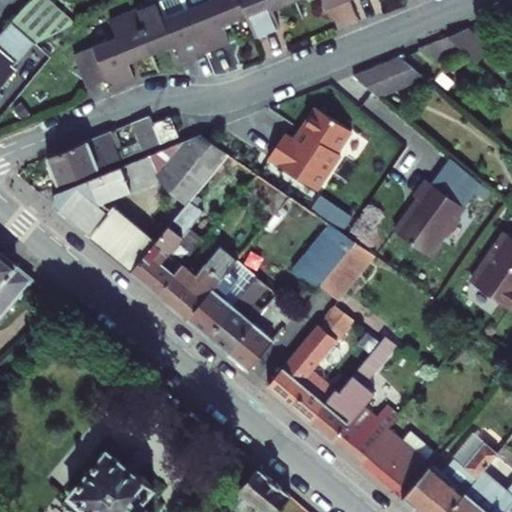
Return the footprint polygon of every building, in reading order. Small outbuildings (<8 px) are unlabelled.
[(46,0),(36,0),(22,12),(35,27),(55,10),(46,0)] [(177,0),(141,14),(159,59),(184,50),(189,63),(212,54),(194,10),(189,0),(177,0)] [(194,10),(212,54),(237,44),(230,27),(255,18),(246,0),(217,0),(218,0),(194,10)] [(280,12),(303,3),(301,0),(246,0),(255,18),(264,38),(287,29),(280,12)] [(328,0),(333,11),(358,1),(357,0),(301,0),(303,3),(311,0),(328,0)] [(137,68),(159,59),(141,14),(117,24),(123,38),(83,53),(95,85),(113,78),(117,89),(142,79),(137,68)] [(0,49),(0,114),(15,98),(10,93),(29,71),(25,68),(45,45),(24,26),(0,49)] [(449,46),(468,63),(478,51),(458,34),(449,46)] [(374,100),(422,81),(396,58),(348,78),(374,100)] [(313,115),(292,145),(284,140),(267,164),(314,198),(339,163),(335,160),(350,140),(313,115)] [(150,149),(168,141),(161,124),(158,117),(140,125),(150,149)] [(161,124),(168,141),(183,135),(176,118),(161,124)] [(59,160),(69,184),(132,157),(122,133),(59,160)] [(162,199),(183,215),(202,191),(226,161),(198,142),(52,203),(48,214),(99,256),(113,240),(118,244),(125,236),(118,230),(124,223),(112,214),(110,216),(104,211),(158,188),(162,199)] [(450,220),(456,209),(418,186),(407,203),(413,207),(404,220),(402,219),(391,238),(426,260),(440,238),(443,240),(453,222),(450,220)] [(150,256),(130,282),(155,303),(180,272),(201,247),(187,236),(200,220),(191,214),(198,205),(201,207),(210,197),(202,191),(183,215),(159,246),(150,256)] [(288,278),(331,312),(372,262),(327,231),(288,278)] [(113,240),(99,256),(130,282),(150,256),(125,236),(118,244),(113,240)] [(468,287),(509,312),(511,306),(511,243),(498,236),(468,287)] [(0,304),(35,267),(0,237),(0,304)] [(155,303),(185,328),(235,267),(218,253),(193,283),(180,272),(155,303)] [(185,328),(204,343),(254,285),(245,278),(248,274),(237,265),(235,267),(185,328)] [(254,285),(204,343),(224,360),(248,331),(258,318),(250,311),(264,294),(254,285)] [(273,301),(258,318),(264,323),(268,317),(284,330),(293,318),(273,301)] [(347,326),(331,312),(265,394),(306,428),(328,392),(334,398),(341,389),(314,366),(347,326)] [(344,409),(387,358),(375,348),(341,389),(334,398),(328,392),(306,428),(357,471),(384,437),(355,414),(353,416),(344,409)] [(438,480),(428,472),(401,506),(407,511),(452,511),(462,500),(473,487),(505,448),(490,436),(480,448),(461,471),(451,464),(438,480)] [(357,471),(401,506),(428,472),(384,437),(357,471)] [(472,441),(451,464),(461,471),(480,448),(472,441)] [(133,463),(108,442),(71,485),(96,508),(92,511),(150,511),(155,507),(140,494),(155,478),(135,461),(133,463)] [(248,511),(252,508),(257,511),(275,511),(286,499),(254,472),(217,511),(248,511)] [(503,511),(505,511),(509,509),(511,504),(511,484),(496,505),(503,511)] [(473,487),(462,500),(476,511),(503,511),(496,505),(473,487)] [(476,511),(462,500),(452,511),(476,511)]
